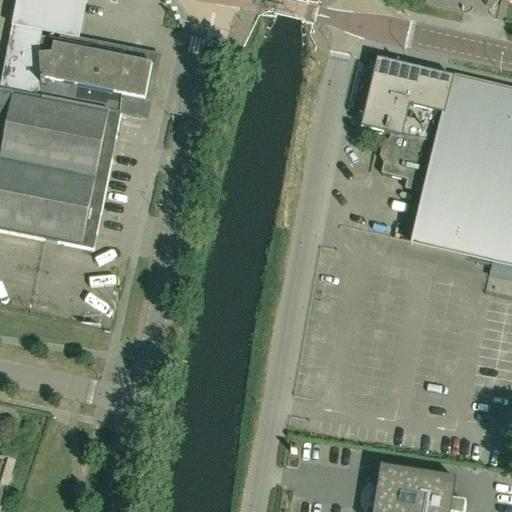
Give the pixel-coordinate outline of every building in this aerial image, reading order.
[(81,41),(89,0),(17,0),(11,27),(81,41)] [(44,97),(40,37),(14,32),(2,90),(44,97)] [(155,60),(40,37),(44,97),(2,90),(0,101),(0,232),(94,251),(122,114),(142,118),(155,60)] [(511,97),(380,66),(365,131),(391,137),(382,176),(407,182),(405,191),(415,193),(426,192),(416,237),(511,259),(511,97)] [(0,496),(2,487),(9,464),(0,462),(0,496)] [(451,504),(454,484),(381,473),(374,511),(463,511),(465,506),(451,504)]
